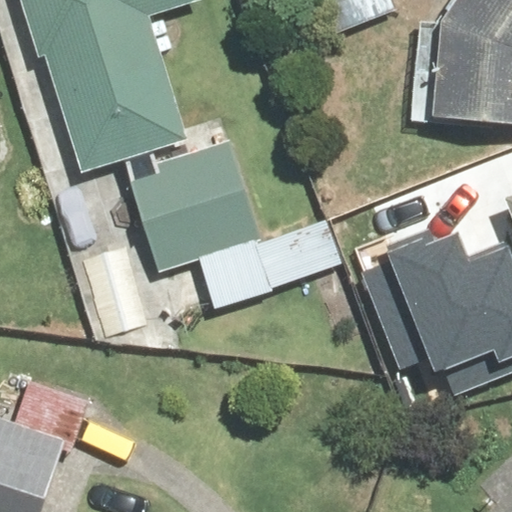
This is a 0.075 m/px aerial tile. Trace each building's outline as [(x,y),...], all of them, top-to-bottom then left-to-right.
[(222,0),(25,0),(87,179),(201,140),(162,25),(224,4),(222,0)] [(404,0),(318,0),(334,39),(408,9),(404,0)] [(511,0),(438,0),(434,5),(425,130),(511,136),(511,0)] [(0,163),(10,160),(0,129),(0,163)] [(316,152),(145,210),(167,276),(205,263),(221,310),(354,265),(316,152)] [(362,284),(396,374),(433,360),(450,404),(511,380),(511,256),(506,242),(469,256),(460,232),(387,260),(392,273),(362,284)] [(0,396),(0,511),(62,511),(97,393),(32,374),(23,403),(0,396)]
